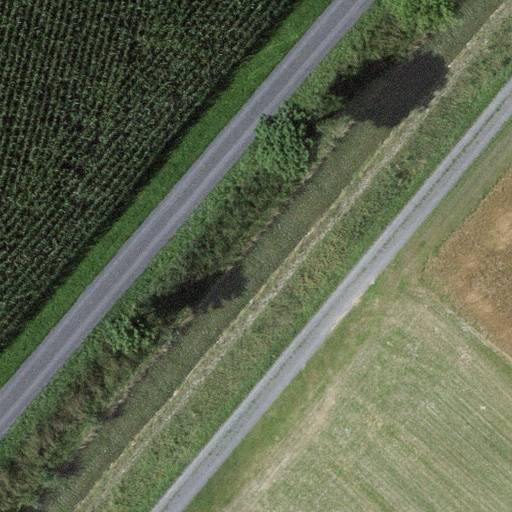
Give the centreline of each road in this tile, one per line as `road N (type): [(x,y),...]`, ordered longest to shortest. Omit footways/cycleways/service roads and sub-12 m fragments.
road 1 (track): [(511,94),(161,511)]
road 2 (track): [(349,0),(0,415)]
